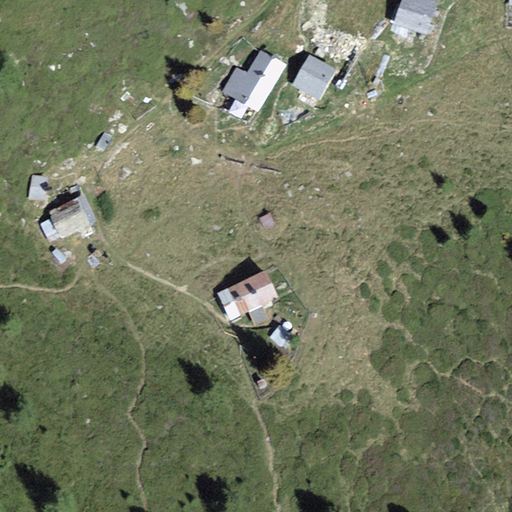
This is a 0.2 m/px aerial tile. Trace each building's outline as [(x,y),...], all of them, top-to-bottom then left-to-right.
[(437,8),(414,0),(400,0),(391,26),(425,39),(437,8)] [(246,74),(235,68),(220,95),(256,115),(283,68),(257,54),(246,74)] [(336,74),(308,57),(290,87),(318,103),(336,74)] [(48,180),(30,177),(25,201),(43,204),(48,180)] [(76,201),(49,214),(62,241),(89,228),(76,201)] [(265,273),(216,296),(229,322),(277,300),(265,273)]
